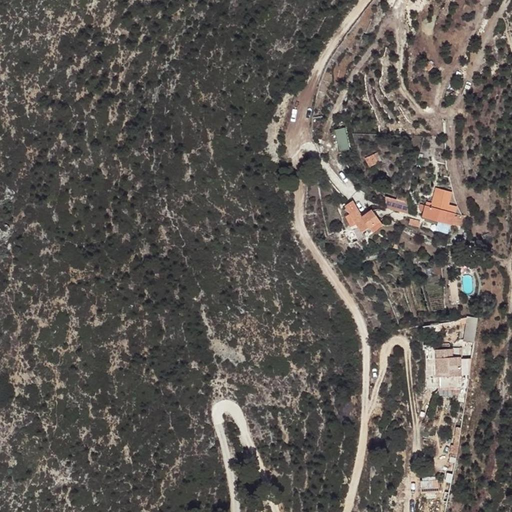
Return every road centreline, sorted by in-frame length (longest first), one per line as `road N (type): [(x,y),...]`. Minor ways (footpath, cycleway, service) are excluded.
road 1 (track): [(368,0),(317,72),(298,153),(304,231),(366,340),(362,460),(348,511)]
road 2 (track): [(509,0),(454,108),(450,132),(467,205),(510,272),(498,427),(477,511)]
road 3 (track): [(274,511),(245,435),(220,402)]
